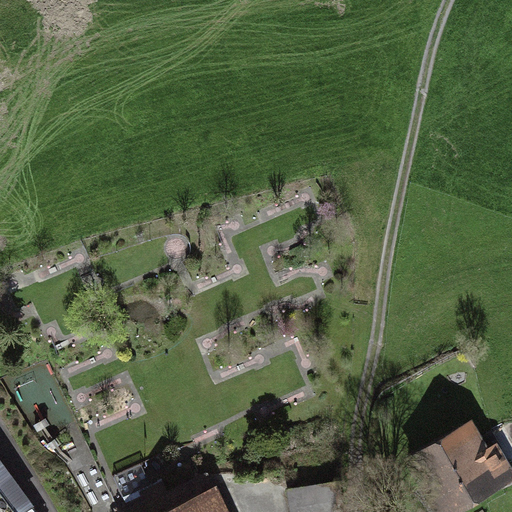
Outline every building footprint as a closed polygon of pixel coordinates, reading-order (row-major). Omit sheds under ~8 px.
[(504,480),(473,425),(418,456),(449,511),(504,480)] [(114,473),(126,495),(152,481),(140,459),(114,473)] [(0,511),(23,511),(33,505),(0,463),(0,511)] [(225,511),(206,472),(123,511),(225,511)] [(344,511),(340,481),(286,488),(289,511),(344,511)]
